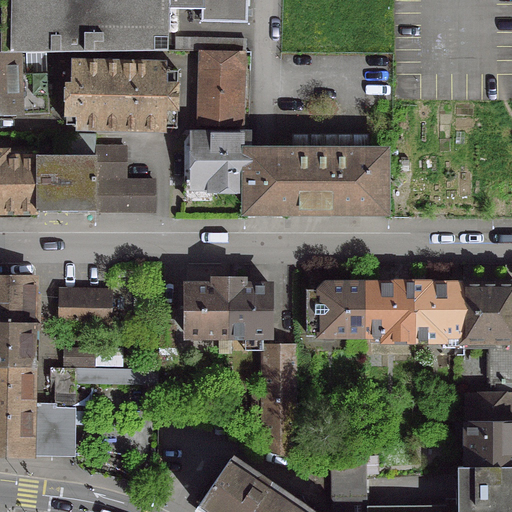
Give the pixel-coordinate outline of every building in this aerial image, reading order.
[(0,0),(0,53),(17,53),(17,54),(54,53),(166,52),(167,17),(167,8),(199,9),(199,0),(0,0)] [(199,0),(199,9),(199,22),(245,23),(245,0),(199,0)] [(238,52),(244,52),(244,40),(174,39),(174,51),(184,51),(200,51),(238,52)] [(238,52),(200,51),(198,125),(236,126),(238,52)] [(46,114),(45,74),(17,75),(17,55),(17,54),(17,53),(0,53),(0,116),(19,116),(19,115),(46,114)] [(70,88),(64,88),(64,125),(77,126),(77,128),(161,129),(161,110),(176,110),(176,71),(169,71),(169,68),(167,66),(164,66),(162,69),(162,65),(71,64),(70,88)] [(35,156),(35,159),(35,211),(93,211),(93,181),(93,177),(93,157),(93,149),(93,148),(93,134),(53,134),(53,157),(35,156)] [(247,136),(192,136),(192,187),(207,187),(207,190),(245,190),(246,152),(247,152),(247,136)] [(93,148),(93,149),(93,157),(93,177),(123,177),(123,148),(93,148)] [(0,210),(35,211),(35,159),(6,159),(6,152),(0,151),(0,210)] [(246,152),(245,190),(245,211),(382,211),(382,153),(250,153),(247,152),(246,152)] [(152,181),(93,181),(93,211),(152,211),(152,181)] [(0,278),(0,322),(38,324),(38,316),(32,315),(32,278),(0,278)] [(211,286),(184,286),(184,336),(226,336),(226,280),(218,280),(218,279),(211,279),(211,286)] [(234,280),(226,280),(226,336),(268,336),(269,286),(241,286),(241,279),(234,279),(234,280)] [(462,348),(487,348),(511,347),(511,284),(499,285),(497,283),(478,283),(477,285),(461,285),(462,348)] [(395,285),(362,285),(362,336),(382,336),(382,340),(412,340),(412,284),(395,284),(395,285)] [(441,348),(462,348),(461,285),(429,285),(429,284),(412,284),(412,340),(441,340),(441,348)] [(318,292),(305,291),(306,335),(362,336),(362,285),(325,285),(318,292)] [(57,291),(57,316),(57,321),(76,322),(76,324),(109,325),(110,293),(57,291)] [(38,324),(0,322),(0,366),(31,367),(32,330),(37,331),(38,324)] [(171,328),(158,328),(157,347),(171,347),(171,328)] [(294,346),(261,346),(261,450),(294,461),(294,346)] [(511,347),(487,348),(488,396),(466,396),(466,423),(511,421),(511,347)] [(53,348),(53,368),(73,368),(73,348),(53,348)] [(31,367),(0,366),(0,410),(36,411),(36,404),(30,404),(31,367)] [(73,368),(53,368),(52,410),(73,410),(73,383),(156,385),(156,370),(73,368)] [(36,411),(0,410),(0,454),(53,456),(53,430),(73,431),(73,411),(73,410),(52,410),(52,412),(36,411)] [(511,421),(465,423),(463,468),(511,467),(511,421)] [(363,458),(331,459),(331,511),(306,511),(268,486),(269,482),(259,475),(256,478),(254,477),(252,481),(253,482),(244,495),(234,488),(233,489),(219,479),(215,479),(196,506),(204,511),(364,511),(365,506),(363,458)] [(511,511),(511,467),(463,468),(458,468),(458,500),(443,499),(443,505),(365,506),(364,511),(511,511)]
